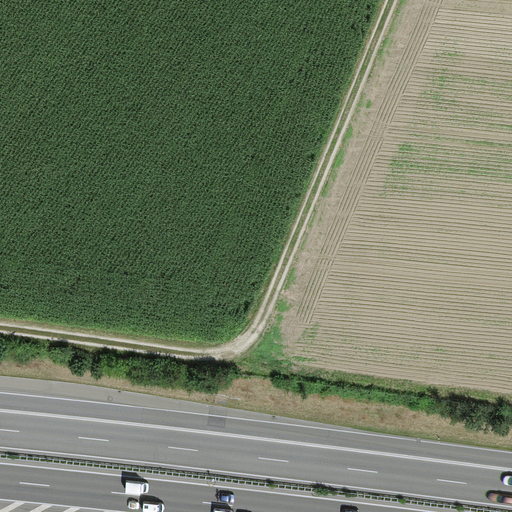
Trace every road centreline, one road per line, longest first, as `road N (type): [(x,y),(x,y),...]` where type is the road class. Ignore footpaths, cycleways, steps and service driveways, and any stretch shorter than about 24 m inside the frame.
road 1 (track): [(391,0),(269,301),(243,342),(216,354),(185,353),(0,327)]
road 2 (motorway): [(511,489),(0,429)]
road 3 (motorway): [(0,480),(290,511)]
